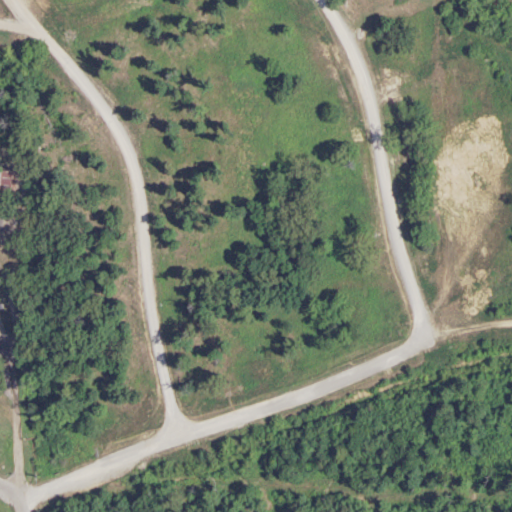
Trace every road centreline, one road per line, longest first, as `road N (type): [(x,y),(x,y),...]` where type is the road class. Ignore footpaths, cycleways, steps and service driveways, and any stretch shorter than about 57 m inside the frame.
road 1 (residential): [(23,489),(197,429),(286,410),(413,349),(438,268),(438,0)]
road 2 (residential): [(176,437),(142,293),(130,160),(95,98),(10,0)]
road 3 (residential): [(427,323),(397,242),(359,82),(318,0)]
road 4 (residential): [(23,489),(0,201)]
